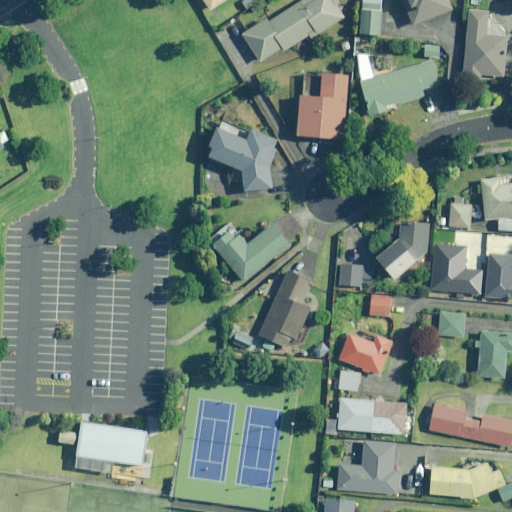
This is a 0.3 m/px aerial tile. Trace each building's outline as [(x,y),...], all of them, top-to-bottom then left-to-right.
[(203,0),(210,10),(226,0),(203,0)] [(338,2),(337,0),(303,0),(269,21),(268,19),(243,34),(260,62),(283,48),(285,51),(309,36),(311,39),(344,18),(335,4),(338,2)] [(382,0),(360,0),(360,34),(381,35),(382,0)] [(447,0),(443,2),(442,0),(402,0),(412,26),(453,10),(448,0),(447,0)] [(488,12),(469,11),(464,78),(480,79),(480,75),(502,77),(505,37),(486,36),(488,12)] [(440,46),(423,46),(422,57),(440,57),(440,46)] [(373,77),(368,54),(356,56),(369,115),(388,111),(386,106),(423,98),(421,90),(439,86),(434,63),(373,77)] [(348,77),(323,74),(321,97),(302,95),(298,136),(343,139),(348,77)] [(0,132),(0,151),(4,149),(1,144),(8,139),(3,130),(0,132)] [(247,141),(219,130),(208,157),(242,171),(244,192),(274,189),(272,168),(282,143),(252,131),(247,141)] [(511,183),(501,184),(500,178),(482,179),(484,220),(498,219),(499,231),(511,230),(511,183)] [(472,205),(451,204),(449,227),(471,228),(472,205)] [(291,245),(274,224),(248,244),(239,234),(234,238),(230,232),(214,245),(244,282),(291,245)] [(484,235),(454,233),(453,251),(483,253),(484,235)] [(417,261),(398,239),(376,258),(394,279),(417,261)] [(511,255),(490,253),(486,297),(511,299),(511,255)] [(373,266),(342,264),(340,284),(363,286),(362,292),(371,292),(373,266)] [(310,281),(289,272),(261,336),(287,347),(292,337),(298,340),(311,309),(300,304),(310,281)] [(392,297),(372,295),(369,315),(390,317),(392,297)] [(465,314),(440,312),(438,336),(463,337),(465,314)] [(254,338),(236,331),(231,343),(248,350),(254,338)] [(511,333),(481,332),(478,377),(504,379),(506,351),(511,351),(511,333)] [(374,343),(349,334),(340,361),(380,375),(392,341),(377,336),(374,343)] [(360,373),(341,371),(340,381),(335,380),(334,388),(358,391),(360,373)] [(408,402),(340,398),(338,430),(405,434),(408,402)] [(466,411),(425,403),(420,428),(511,447),(511,441),(511,420),(484,415),(483,420),(465,416),(466,411)] [(151,431),(81,422),(75,468),(115,473),(117,462),(147,466),(151,431)] [(76,433),(60,431),(59,442),(75,444),(76,433)] [(397,444),(365,441),(363,466),(340,464),(338,490),(398,494),(399,471),(394,471),(397,444)] [(505,484),(499,469),(490,473),(487,464),(469,470),(433,467),(430,494),(473,497),(505,484)] [(511,498),(511,484),(498,490),(503,502),(511,498)] [(354,511),(355,502),(327,499),(325,511),(354,511)]
